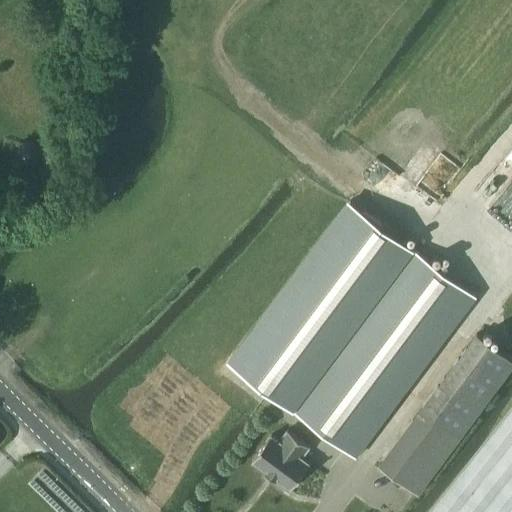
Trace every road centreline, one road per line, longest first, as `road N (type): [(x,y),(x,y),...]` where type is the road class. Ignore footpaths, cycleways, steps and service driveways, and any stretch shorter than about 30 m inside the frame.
road 1 (track): [(445,216),(323,164),(236,87)]
road 2 (tertiary): [(125,511),(0,387)]
